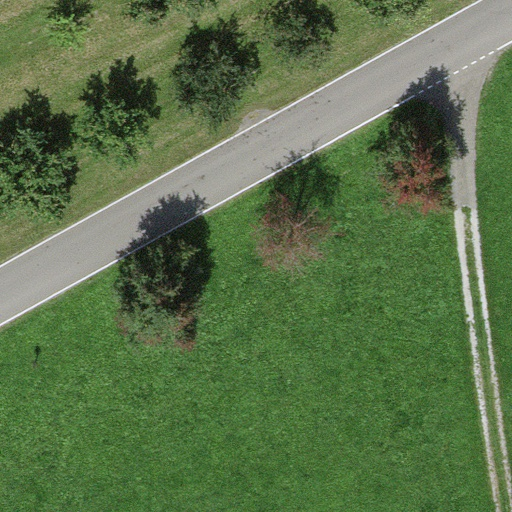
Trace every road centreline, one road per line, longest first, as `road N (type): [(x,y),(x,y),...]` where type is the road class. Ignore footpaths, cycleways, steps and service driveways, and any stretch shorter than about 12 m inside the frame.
road 1 (unclassified): [(511,17),(0,301)]
road 2 (track): [(504,511),(461,171),(456,46)]
